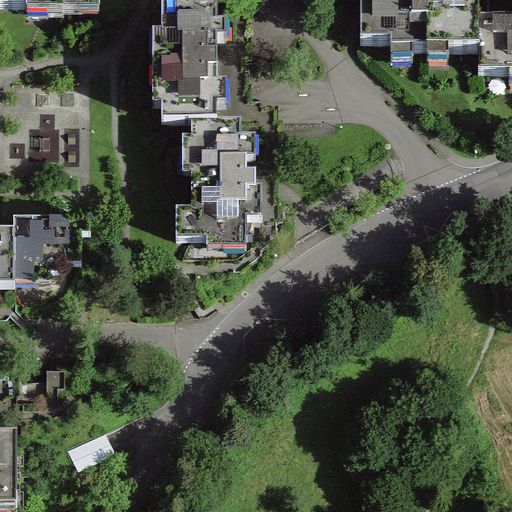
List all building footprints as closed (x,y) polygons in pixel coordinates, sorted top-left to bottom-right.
[(0,0),(0,13),(3,13),(3,5),(46,5),(46,12),(116,12),(116,0),(0,0)] [(498,15),(497,0),(377,0),(378,37),(408,37),(408,55),(430,55),(430,42),(446,42),(446,52),(470,52),(470,42),(498,42),(498,15)] [(173,34),(173,36),(166,36),(167,103),(174,103),(174,118),(202,118),(231,117),(231,100),(242,100),(241,79),(230,79),(230,43),(232,43),(232,33),(239,33),(239,19),(231,19),(231,2),(178,3),(178,34),(173,34)] [(511,14),(498,15),(498,42),(498,70),(511,69),(511,14)] [(267,185),(267,168),(260,168),(260,154),(267,154),(267,133),(252,134),(252,117),(231,117),(202,118),(202,135),(191,135),(192,172),(201,172),(202,208),(185,208),(185,239),(217,239),(218,249),(260,249),(259,217),(274,217),(274,185),(267,185)] [(0,296),(8,296),(8,288),(22,288),(22,283),(57,283),(57,273),(71,273),(71,264),(90,264),(90,236),(96,236),(96,218),(18,218),(19,231),(0,230),(0,296)] [(64,410),(63,372),(48,372),(49,411),(64,410)] [(80,473),(116,458),(107,436),(71,451),(80,473)] [(0,511),(43,511),(42,444),(9,445),(9,462),(0,461),(0,511)]
